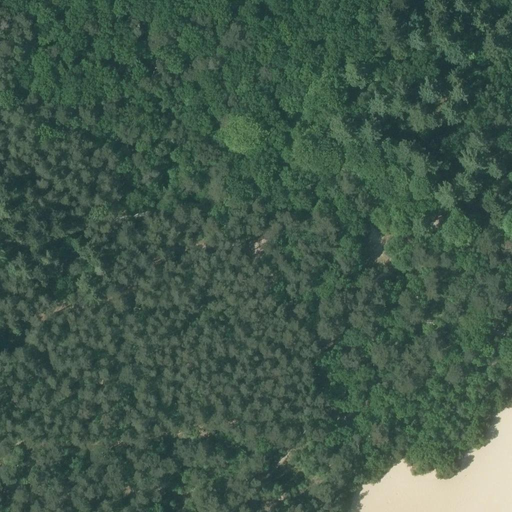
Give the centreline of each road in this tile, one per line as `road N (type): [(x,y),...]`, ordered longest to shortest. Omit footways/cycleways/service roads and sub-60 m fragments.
road 1 (track): [(0,200),(61,258),(65,312),(196,242),(261,245)]
road 2 (track): [(281,169),(342,0)]
road 3 (track): [(511,413),(464,471),(374,511)]
road 4 (track): [(511,334),(409,321),(358,341)]
